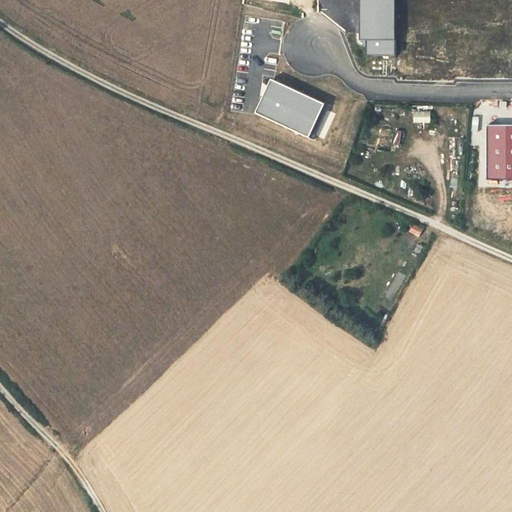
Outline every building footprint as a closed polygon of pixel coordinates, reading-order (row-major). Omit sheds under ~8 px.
[(394,58),(394,0),(358,0),(359,42),(361,43),(365,43),(365,49),(365,58),(394,58)] [(312,140),(327,106),(274,83),(259,117),(312,140)] [(432,124),(432,111),(413,112),(414,124),(432,124)] [(511,126),(484,127),(484,182),(511,181),(511,126)] [(400,146),(404,132),(397,130),(393,144),(400,146)] [(420,237),(424,229),(413,224),(409,232),(420,237)]
